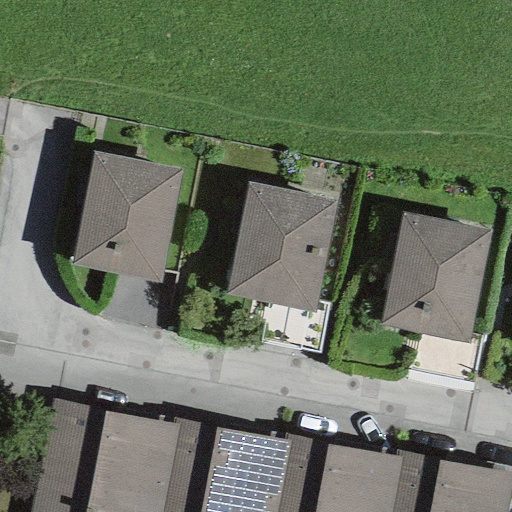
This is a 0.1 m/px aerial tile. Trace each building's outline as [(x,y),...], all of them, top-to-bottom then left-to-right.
[(180,164),(91,147),(69,259),(159,276),(180,164)] [(336,194),(245,178),(224,291),(315,308),(336,194)] [(490,226),(401,209),(380,321),(469,338),(490,226)] [(160,511),(179,421),(49,395),(26,511),(160,511)] [(180,415),(179,421),(160,511),(276,511),(291,437),(180,415)] [(291,432),(291,437),(276,511),(390,511),(401,452),(291,432)] [(511,468),(402,446),(401,452),(390,511),(503,511),(511,471),(511,468)]
